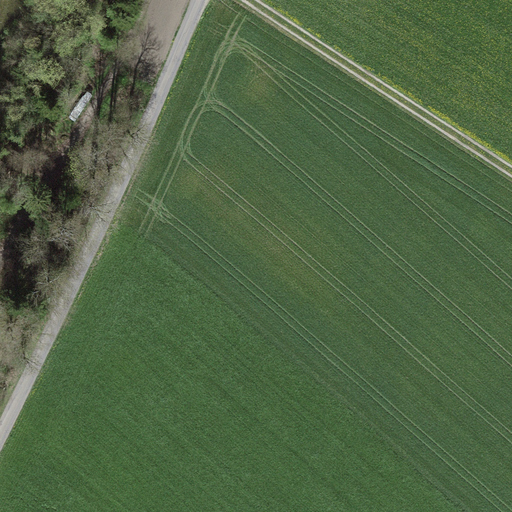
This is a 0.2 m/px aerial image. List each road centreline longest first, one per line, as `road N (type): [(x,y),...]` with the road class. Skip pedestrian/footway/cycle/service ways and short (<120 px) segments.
road 1 (track): [(201,0),(0,424)]
road 2 (track): [(511,174),(245,0)]
